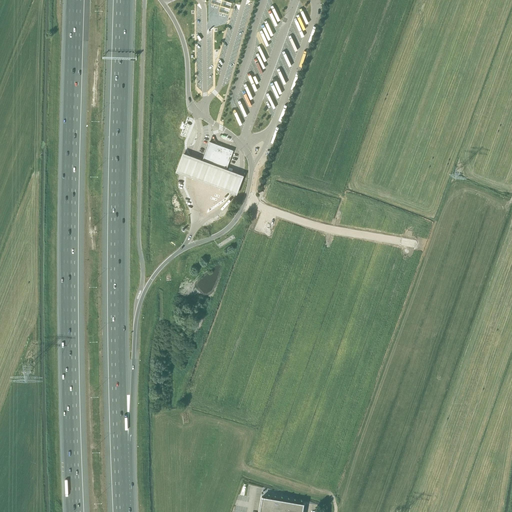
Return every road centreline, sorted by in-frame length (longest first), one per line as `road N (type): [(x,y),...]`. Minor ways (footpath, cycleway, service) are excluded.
road 1 (motorway): [(75,0),(75,511)]
road 2 (motorway): [(119,441),(122,0)]
road 3 (motorway): [(119,441),(135,320)]
